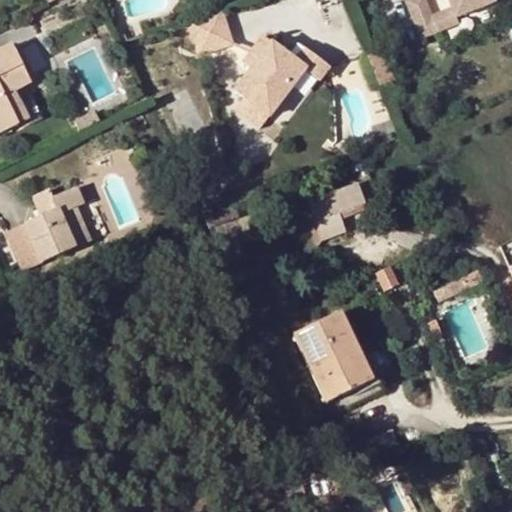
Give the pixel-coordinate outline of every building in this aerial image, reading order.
[(425,0),(423,0),(410,6),(426,44),(461,28),(460,23),(497,8),(493,0),(449,0),(454,12),(435,21),(425,0)] [(446,0),(430,0),(434,9),(448,3),(446,0)] [(226,13),(191,23),(200,58),(236,49),(226,13)] [(259,65),(252,74),(237,93),(247,101),(272,121),(308,75),(299,68),(264,42),(251,58),(259,65)] [(0,132),(17,125),(5,97),(15,91),(28,84),(10,45),(0,50),(0,132)] [(383,53),(369,58),(382,88),(396,83),(383,53)] [(309,54),(299,68),(308,75),(322,85),(332,72),(309,54)] [(259,65),(251,58),(245,66),(252,74),(259,65)] [(28,119),(15,91),(5,97),(17,125),(28,119)] [(262,133),(272,121),(247,101),(237,114),(262,133)] [(74,122),(79,132),(98,122),(93,113),(74,122)] [(365,202),(357,183),(311,201),(326,240),(348,231),(341,212),(365,202)] [(47,192),(31,199),(38,219),(24,226),(39,263),(73,249),(70,239),(85,233),(75,208),(82,205),(75,188),(50,199),(47,192)] [(182,221),(178,210),(177,204),(163,207),(169,225),(182,221)] [(194,205),(178,210),(182,221),(197,216),(194,205)] [(239,219),(235,208),(207,218),(211,229),(239,219)] [(70,239),(73,249),(89,241),(85,233),(70,239)] [(372,383),(357,351),(340,316),(295,336),(326,404),(334,401),(372,383)] [(363,349),(357,351),(372,383),(334,401),(339,412),(383,392),(363,349)] [(358,416),(330,428),(343,457),(372,448),(358,416)]
